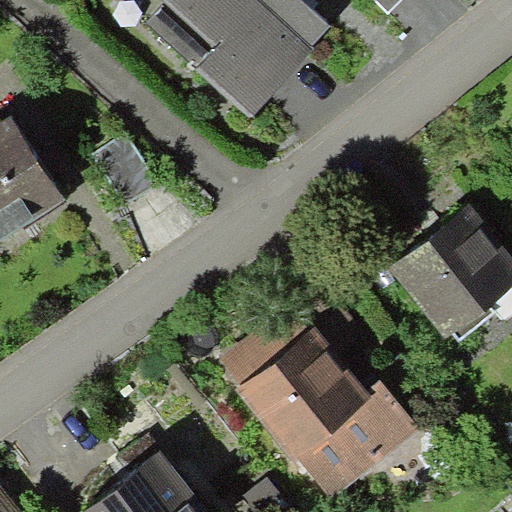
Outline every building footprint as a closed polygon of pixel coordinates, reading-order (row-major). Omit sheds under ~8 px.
[(200,66),(254,115),(314,47),(312,45),(331,24),(304,0),(169,0),(219,44),(200,66)] [(374,0),(388,13),(401,0),(374,0)] [(0,123),(0,241),(65,200),(11,116),(0,123)] [(93,153),(125,204),(159,182),(127,131),(93,153)] [(389,269),(445,338),(454,332),(489,305),(511,286),(511,257),(470,204),(389,269)] [(318,280),(219,360),(241,386),(236,390),(292,459),(297,455),(332,498),(418,428),(380,382),(367,392),(337,356),(363,335),(318,280)] [(495,313),(489,305),(454,332),(460,340),(495,313)] [(82,511),(207,511),(160,452),(82,511)] [(287,511),(292,509),(268,476),(242,495),(255,511),(287,511)] [(24,511),(0,482),(0,511),(24,511)]
